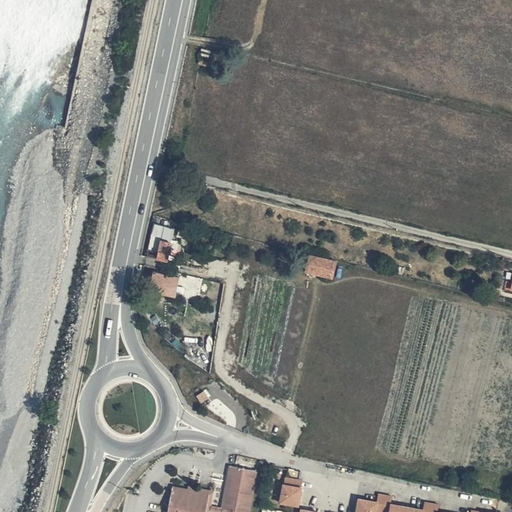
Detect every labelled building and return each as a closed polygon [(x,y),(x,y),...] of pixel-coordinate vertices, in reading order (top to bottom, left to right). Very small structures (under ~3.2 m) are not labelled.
[(202,66),(217,69),(219,60),(204,57),(202,66)] [(171,228),(156,225),(151,224),(146,249),(151,251),(161,253),(160,259),(171,262),(178,230),(171,228)] [(337,264),(314,259),(311,276),(334,281),(337,264)] [(160,295),(180,299),(184,279),(158,272),(155,283),(162,285),(160,295)] [(155,283),(153,293),(160,295),(162,285),(155,283)] [(228,509),(241,511),(249,511),(254,496),(258,471),(234,465),(232,474),(230,486),(225,508),(228,509)] [(302,472),(291,470),(289,475),(300,478),(302,472)] [(289,477),(284,501),(300,505),(305,481),(289,477)] [(198,491),(175,485),(168,511),(206,511),(210,494),(198,491)] [(379,511),(380,511),(384,495),(378,494),(376,500),(360,497),(357,511),(373,511),(374,511),(379,511)] [(391,496),(384,495),(380,511),(407,511),(409,506),(402,505),(389,503),(391,496)] [(423,509),(409,506),(407,511),(430,511),(432,504),(425,503),(423,509)]
